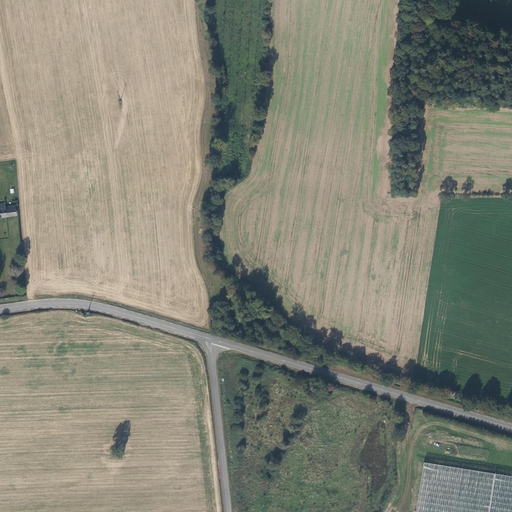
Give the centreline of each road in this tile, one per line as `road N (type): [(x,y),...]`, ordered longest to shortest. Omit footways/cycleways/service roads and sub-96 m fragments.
road 1 (secondary): [(215,340),(511,428)]
road 2 (secondary): [(0,309),(91,305),(215,340)]
road 3 (unclassified): [(215,340),(229,511)]
